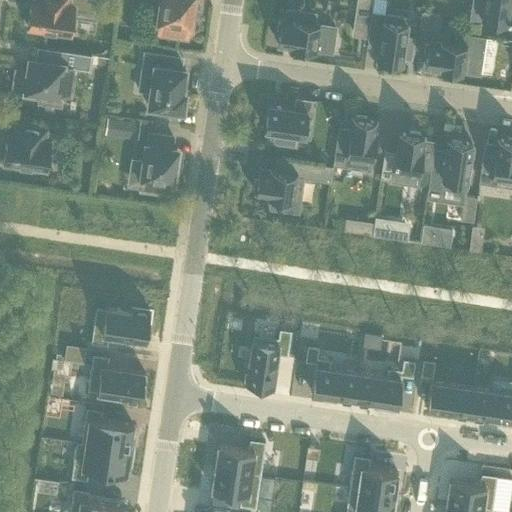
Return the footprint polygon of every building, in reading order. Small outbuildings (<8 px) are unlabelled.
[(73,18),(93,21),(96,0),(39,0),(39,2),(31,1),(27,27),(71,34),(73,18)] [(160,0),(156,32),(187,37),(192,0),(160,0)] [(511,0),(471,0),(469,17),(506,22),(506,19),(508,19),(508,16),(507,16),(508,8),(511,8),(511,0)] [(331,51),(335,27),(313,24),(314,12),(287,8),(285,20),(281,19),(280,22),(278,22),(276,33),(279,33),(277,44),(331,51)] [(421,12),(419,27),(437,30),(440,15),(421,12)] [(367,37),(367,39),(379,40),(376,59),(401,62),(402,58),(411,59),(414,39),(405,38),(407,19),(407,18),(371,13),(370,21),(367,37)] [(354,18),(351,34),(367,37),(370,21),(354,18)] [(484,37),(456,33),(454,45),(428,41),(428,44),(425,44),(423,55),(426,55),(424,65),(478,73),(484,37)] [(185,93),(182,92),(185,69),(165,66),(167,54),(143,51),(140,73),(152,75),(147,106),(164,109),(164,113),(179,115),(180,111),(182,111),(185,93)] [(110,57),(86,54),(85,65),(108,69),(110,57)] [(73,66),(30,59),(29,71),(17,69),(14,89),(40,93),(38,102),(60,105),(61,96),(68,97),(73,66)] [(268,105),(264,130),(268,131),(267,142),(294,147),(296,135),(308,136),(312,113),(312,112),(314,100),(294,97),(293,109),(284,108),(268,105)] [(338,128),(333,160),(343,161),(345,162),(344,164),(344,165),(365,169),(369,169),(373,139),(376,121),(374,121),(366,120),(366,118),(366,117),(355,116),(355,118),(351,118),(349,130),(348,130),(338,128)] [(107,118),(105,134),(120,136),(123,120),(107,118)] [(15,138),(7,136),(3,163),(47,169),(50,143),(42,142),(44,129),(17,125),(15,138)] [(392,178),(391,181),(416,184),(418,168),(428,170),(430,170),(433,150),(434,147),(434,142),(422,140),(423,136),(421,136),(420,136),(420,133),(409,132),(409,134),(398,133),(395,156),(393,155),(393,158),(394,159),(392,178)] [(173,138),(147,134),(139,188),(170,193),(177,150),(171,150),(173,138)] [(482,158),(478,181),(511,186),(511,138),(507,138),(507,141),(496,139),(493,159),(482,158)] [(428,186),(428,188),(441,190),(442,184),(465,188),(471,144),(469,143),(447,140),(445,152),(433,150),(430,170),(428,186)] [(254,179),(253,189),(256,190),(255,193),(271,196),(269,208),(297,212),(302,176),(330,180),(332,166),(277,158),(275,171),(259,169),(257,179),(254,179)] [(463,195),(460,219),(472,221),(476,197),(463,195)] [(374,218),(372,235),(386,237),(388,220),(374,218)] [(359,220),(357,232),(370,234),(372,222),(359,220)] [(422,225),(420,242),(430,244),(433,227),(422,225)] [(470,241),(469,249),(480,251),(481,243),(470,241)] [(95,306),(90,342),(106,345),(108,334),(145,339),(147,325),(150,325),(152,310),(128,307),(127,310),(105,307),(95,306)] [(245,360),(241,385),(256,387),(256,384),(271,386),(276,353),(287,355),(291,330),(279,328),(277,337),(253,333),(252,338),(248,360),(245,360)] [(306,344),(304,360),(315,362),(314,365),(310,392),(335,395),(335,399),(353,402),(357,372),(329,368),(331,359),(317,356),(318,346),(306,344)] [(92,353),(87,389),(96,391),(118,394),(118,398),(143,402),(145,387),(142,386),(144,372),(107,366),(108,355),(92,353)] [(357,372),(353,402),(371,404),(372,401),(397,404),(400,378),(401,375),(412,376),(414,360),(402,358),(401,369),(387,367),(385,376),(357,372)] [(422,359),(419,376),(431,377),(433,361),(422,359)] [(429,381),(425,407),(450,410),(450,414),(468,417),(472,387),(429,381)] [(511,392),(472,387),(468,417),(483,419),(486,419),(487,416),(511,419),(511,417),(511,392)] [(80,441),(80,442),(132,450),(136,426),(132,425),(133,424),(100,420),(102,409),(85,406),(80,441)] [(218,445),(215,467),(260,474),(265,441),(248,438),(247,449),(218,445)] [(75,440),(70,477),(86,479),(88,468),(125,474),(125,473),(129,473),(132,450),(80,442),(80,441),(75,440)] [(307,446),(305,458),(317,460),(319,448),(307,446)] [(353,454),(348,487),(393,494),(395,483),(397,471),(368,467),(369,460),(370,456),(353,454)] [(215,467),(211,490),(240,494),(239,505),(255,507),(260,474),(215,467)] [(448,489),(446,502),(491,508),(496,475),(480,473),(478,483),(449,479),(448,489)] [(72,487),(68,511),(123,511),(124,506),(87,500),(88,489),(72,487)] [(348,487),(344,511),(390,511),(393,494),(348,487)] [(446,502),(444,511),(490,511),(491,508),(446,502)]
